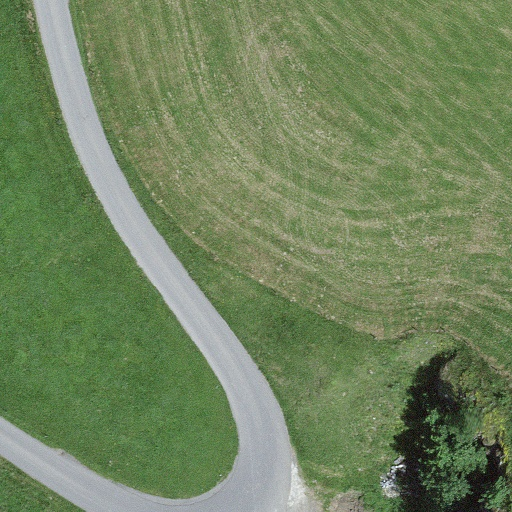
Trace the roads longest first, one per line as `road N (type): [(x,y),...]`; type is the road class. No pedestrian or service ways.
road 1 (unclassified): [(247,511),(260,497),(260,406),(111,194),(56,0)]
road 2 (unclassified): [(0,439),(84,496),(129,511)]
